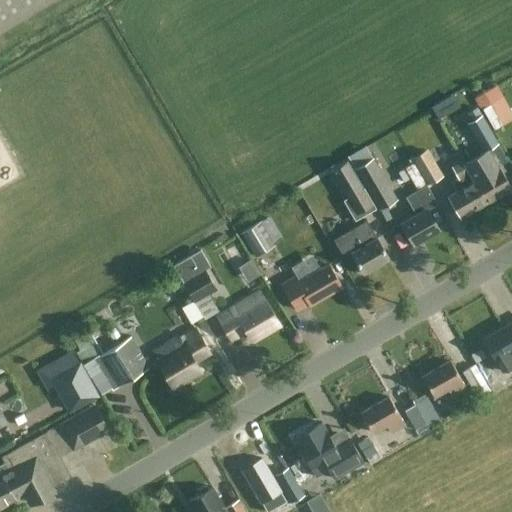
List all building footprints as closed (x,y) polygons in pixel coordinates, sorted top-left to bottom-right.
[(0,0),(0,31),(51,0),(0,0)] [(511,101),(505,89),(493,96),(506,122),(511,118),(511,101)] [(497,141),(481,113),(480,114),(475,106),(464,112),(469,120),(467,122),(483,150),(497,141)] [(396,164),(414,156),(402,131),(384,140),(396,164)] [(426,183),(436,178),(429,163),(434,159),(427,149),(411,158),(426,183)] [(510,188),(497,167),(488,149),(467,161),(465,158),(459,162),(483,203),(510,188)] [(372,158),(354,168),(379,210),(396,200),(372,158)] [(347,161),(330,171),(346,198),(342,200),(354,220),(375,208),(363,188),(347,161)] [(446,197),(458,218),(483,203),(459,162),(450,167),(456,178),(452,181),(457,190),(446,197)] [(411,244),(437,229),(426,211),(437,204),(425,185),(414,191),(404,198),(414,214),(398,224),(411,244)] [(365,220),(332,239),(343,257),(350,253),(362,273),(388,258),(376,237),(365,220)] [(241,233),(256,256),(274,245),(260,221),(241,233)] [(194,303),(216,289),(204,269),(210,266),(200,249),(172,266),(194,303)] [(309,306),(341,286),(328,265),(298,284),(293,276),(279,284),(292,304),(303,297),(309,306)] [(251,340),(278,324),(264,302),(258,290),(216,315),(231,342),(246,332),(251,340)] [(511,364),(511,331),(508,325),(481,341),(499,372),(511,364)] [(78,333),(86,349),(96,344),(88,327),(78,333)] [(172,388),(199,372),(193,363),(208,354),(196,333),(180,341),(179,339),(153,353),(160,365),(159,365),(172,388)] [(88,373),(98,368),(111,390),(149,367),(130,336),(92,358),(83,363),(88,373)] [(447,361),(420,377),(431,397),(444,389),(449,397),(463,389),(447,361)] [(79,363),(52,378),(69,410),(96,396),(79,363)] [(475,396),(488,387),(475,365),(461,373),(475,396)] [(402,425),(386,397),(359,413),(370,433),(383,425),(388,433),(402,425)] [(58,424),(73,451),(109,431),(95,404),(58,424)] [(430,432),(420,413),(410,419),(420,438),(430,432)] [(319,423),(291,439),(297,450),(298,450),(314,477),(327,470),(332,479),(361,462),(342,429),(328,437),(325,433),(319,423)] [(0,471),(2,475),(0,475),(0,506),(23,494),(27,500),(52,487),(52,486),(70,476),(67,472),(68,471),(46,432),(1,457),(0,455),(0,471)] [(377,443),(362,452),(368,463),(384,454),(377,443)] [(279,491),(259,458),(241,469),(260,503),(279,491)] [(303,497),(287,470),(274,474),(289,502),(303,497)] [(192,511),(244,511),(237,500),(223,508),(211,487),(206,490),(204,486),(195,491),(197,495),(186,501),(192,511)]
